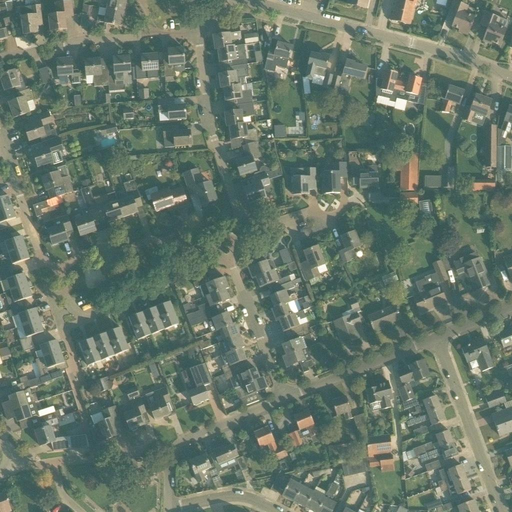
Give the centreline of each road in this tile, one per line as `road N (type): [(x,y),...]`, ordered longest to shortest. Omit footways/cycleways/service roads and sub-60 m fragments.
road 1 (tertiary): [(511,80),(456,58),(226,0)]
road 2 (residential): [(238,230),(204,106),(195,31)]
road 3 (residential): [(500,511),(436,340)]
road 4 (residential): [(283,398),(436,340)]
road 5 (residential): [(270,511),(230,498),(168,510),(171,457)]
road 6 (residential): [(283,398),(228,252)]
road 7 (residential): [(44,278),(0,130)]
road 8 (residential): [(55,318),(149,287),(160,276),(165,245)]
road 9 (residential): [(0,61),(136,38)]
road 10 (residential): [(44,278),(74,252),(143,240),(165,245)]
road 11 (residential): [(171,457),(180,442),(283,398)]
